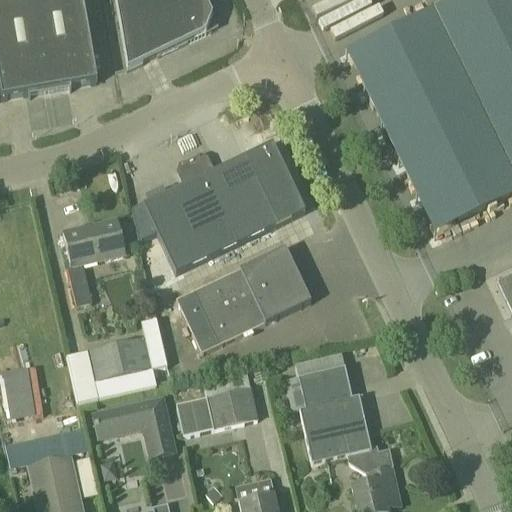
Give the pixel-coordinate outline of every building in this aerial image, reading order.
[(0,0),(0,94),(2,103),(97,86),(81,0),(0,0)] [(114,0),(127,74),(206,37),(212,19),(203,0),(114,0)] [(143,209),(131,215),(139,248),(157,239),(175,278),(237,249),(278,230),(305,217),(273,148),(245,161),(212,177),(205,162),(200,160),(180,169),(178,175),(185,190),(143,209)] [(121,240),(117,224),(63,237),(71,272),(67,273),(76,312),(92,308),(83,269),(125,259),(125,256),(129,255),(126,239),(121,240)] [(192,296),(174,305),(200,359),(218,351),(310,307),(303,293),(296,277),(288,261),(284,252),(192,296)] [(511,277),(496,285),(511,317),(511,277)] [(77,409),(156,391),(152,375),(145,343),(86,356),(67,361),(77,409)] [(0,382),(7,424),(44,418),(36,370),(0,375),(0,382)] [(344,373),(297,383),(304,414),(299,416),(311,469),(347,460),(349,468),(364,478),(366,478),(368,487),(351,491),(355,511),(386,511),(385,507),(398,504),(391,472),(393,472),(389,454),(378,457),(377,452),(370,453),(358,402),(351,404),(344,373)] [(207,404),(214,434),(256,425),(249,394),(251,394),(247,376),(203,386),(207,404)] [(162,403),(89,419),(96,447),(142,436),(148,464),(175,458),(162,403)] [(183,441),(214,434),(207,404),(177,411),(183,441)] [(46,437),(50,457),(43,458),(44,465),(81,457),(76,431),(46,437)] [(44,472),(30,475),(38,511),(80,511),(78,504),(69,466),(44,472)] [(275,511),(273,500),(237,508),(238,511),(275,511)]
